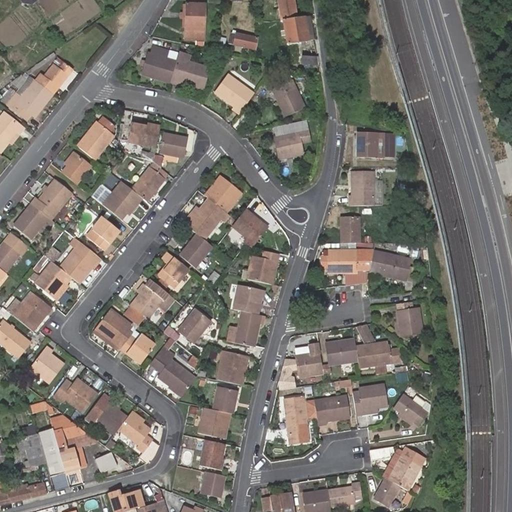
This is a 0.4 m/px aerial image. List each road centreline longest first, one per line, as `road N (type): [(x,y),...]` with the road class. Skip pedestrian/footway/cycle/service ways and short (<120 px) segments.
road 1 (residential): [(226,140),(75,322),(82,344),(169,411),(167,457),(148,474),(2,511)]
road 2 (primary): [(425,0),(484,206),(511,381)]
road 3 (primary): [(511,283),(440,0)]
road 4 (residential): [(240,511),(258,406),(309,234)]
road 5 (residential): [(321,194),(334,118),(317,0)]
road 6 (residential): [(93,82),(0,199)]
road 7 (residential): [(93,82),(201,118),(226,140)]
